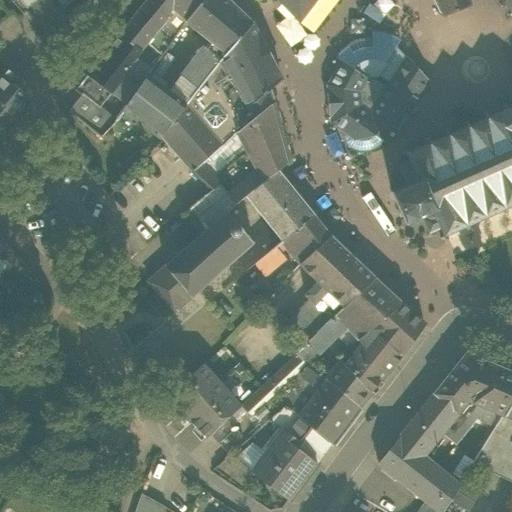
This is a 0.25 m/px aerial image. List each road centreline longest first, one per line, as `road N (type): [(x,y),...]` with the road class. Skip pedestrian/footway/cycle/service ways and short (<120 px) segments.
road 1 (residential): [(151,423),(130,378),(0,218)]
road 2 (residential): [(460,315),(324,490)]
road 3 (residential): [(257,511),(195,472),(151,423)]
